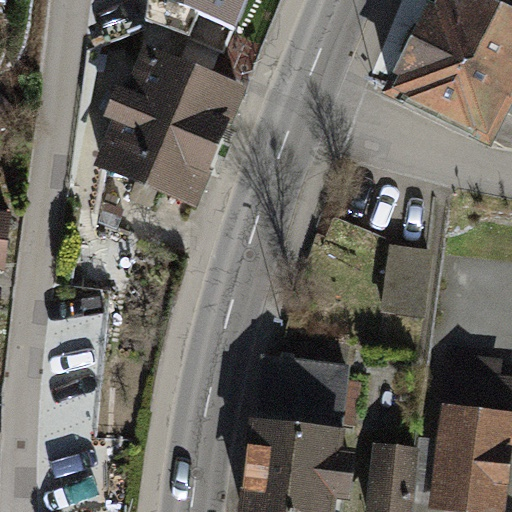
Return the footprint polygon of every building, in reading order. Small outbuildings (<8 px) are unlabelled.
[(249,0),(134,0),(129,22),(230,52),(249,0)] [(511,0),(449,0),(448,3),(442,0),(433,0),(428,11),(424,8),(379,101),(486,153),(509,106),(511,106),(511,0)] [(252,93),(147,49),(129,90),(122,87),(107,122),(115,126),(98,169),(202,212),(252,93)] [(0,273),(8,275),(14,215),(0,213),(0,273)] [(430,254),(388,249),(380,315),(422,321),(430,254)] [(251,425),(245,424),(234,511),(331,511),(332,507),(345,508),(352,456),(337,454),(347,369),(260,358),(251,425)] [(503,511),(511,445),(511,380),(447,372),(428,511),(503,511)] [(409,511),(417,453),(373,448),(364,511),(409,511)]
